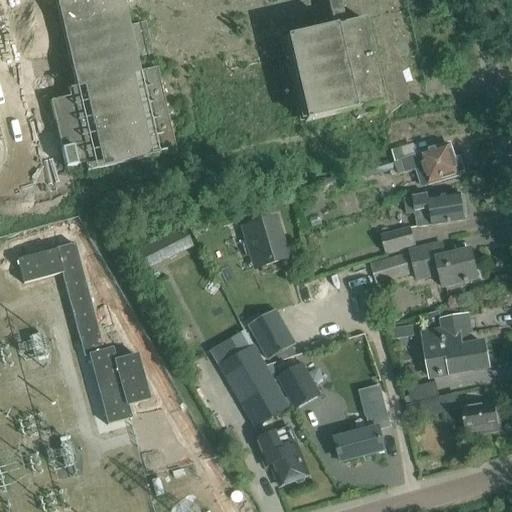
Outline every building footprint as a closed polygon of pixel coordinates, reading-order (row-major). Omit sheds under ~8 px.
[(37,0),(54,0),(68,59),(75,89),(67,91),(69,100),(49,104),(65,170),(85,165),(87,174),(175,153),(156,70),(140,74),(136,58),(148,55),(140,24),(129,26),(122,0),(35,0),(36,0),(37,0)] [(364,22),(285,40),(304,124),(383,105),(364,22)] [(454,161),(450,146),(395,163),(397,170),(399,176),(417,170),(423,187),(459,176),(458,172),(463,171),(459,160),(454,161)] [(394,160),(364,170),(367,179),(397,170),(395,163),(394,160)] [(428,196),(405,200),(407,215),(416,214),(418,229),(465,222),(461,195),(429,200),(428,196)] [(274,219),(245,228),(258,269),(287,260),(274,219)] [(382,237),(386,254),(415,247),(410,229),(382,237)] [(468,283),(477,281),(470,252),(444,259),(441,245),(409,252),(410,254),(370,266),(376,286),(414,274),(416,281),(439,276),(442,289),(444,289),(445,291),(468,285),(468,283)] [(54,252),(60,276),(82,359),(88,357),(106,427),(130,421),(127,409),(148,403),(136,357),(115,363),(112,351),(103,353),(74,246),(54,252)] [(21,286),(60,276),(54,252),(15,262),(21,286)] [(471,333),(468,317),(443,322),(445,332),(423,336),(430,378),(488,367),(484,344),(468,347),(466,334),(471,333)] [(410,330),(391,331),(391,344),(411,342),(410,330)] [(219,368),(255,430),(272,420),(289,410),(258,357),(253,348),(219,368)] [(404,400),(406,406),(439,398),(436,384),(408,391),(410,398),(404,400)] [(465,437),(499,431),(495,406),(459,412),(456,395),(439,398),(406,406),(406,407),(410,421),(445,414),(447,424),(463,421),(465,437)] [(335,441),(341,463),(383,452),(378,430),(390,426),(384,404),(364,409),(370,432),(335,441)] [(274,469),(281,489),(295,483),(298,485),(304,483),(305,480),(308,479),(308,478),(290,430),(273,436),(259,441),(270,471),(274,469)] [(73,444),(54,446),(57,476),(76,475),(73,444)]
